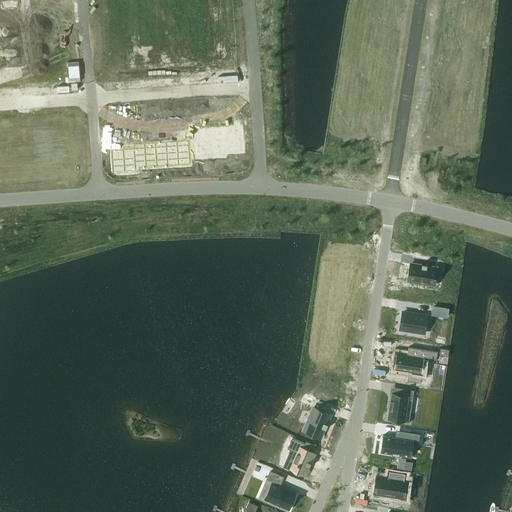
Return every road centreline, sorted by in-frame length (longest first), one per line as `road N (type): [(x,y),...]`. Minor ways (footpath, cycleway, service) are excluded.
road 1 (residential): [(355,410),(391,202)]
road 2 (residential): [(391,202),(422,0)]
road 3 (tertiary): [(262,187),(99,193)]
road 4 (residential): [(92,99),(253,88)]
road 5 (tertiary): [(391,202),(262,187)]
road 6 (tertiary): [(511,230),(391,202)]
